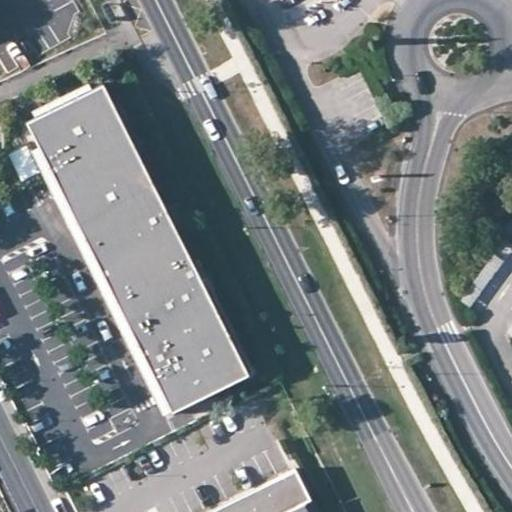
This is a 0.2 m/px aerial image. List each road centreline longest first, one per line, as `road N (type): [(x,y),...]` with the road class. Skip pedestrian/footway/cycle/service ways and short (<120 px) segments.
road 1 (secondary): [(402,491),(155,0)]
road 2 (tertiary): [(511,467),(441,338),(421,279),(418,203),(446,94)]
road 3 (tertiary): [(446,94),(485,88),(506,64),(510,31),(488,0)]
